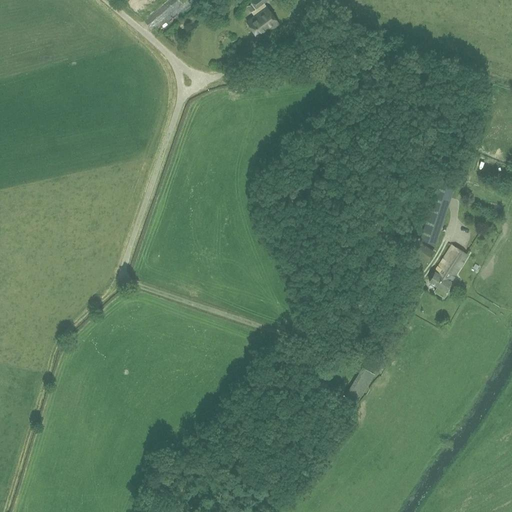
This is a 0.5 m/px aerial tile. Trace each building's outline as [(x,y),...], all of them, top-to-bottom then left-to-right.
[(252,0),(250,2),(251,4),(246,7),(251,12),(255,9),(268,0),(252,0)] [(267,7),(247,21),(259,38),(279,24),(267,7)] [(441,177),(420,240),(435,245),(456,182),(458,175),(443,170),(441,177)] [(450,281),(451,282),(455,275),(468,255),(452,245),(429,281),(445,290),(450,281)] [(114,295),(126,282),(121,277),(109,291),(114,295)] [(355,407),(374,374),(362,366),(342,399),(355,407)]
